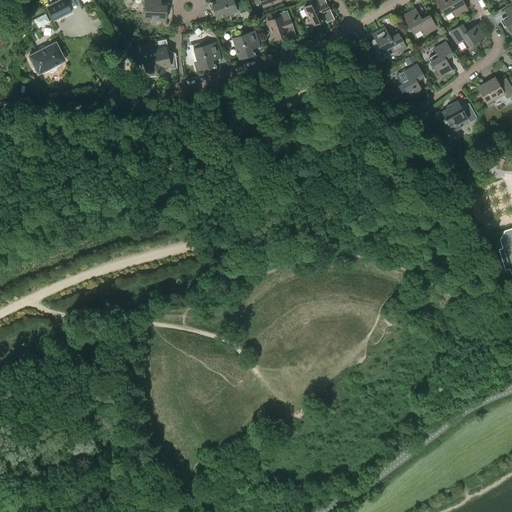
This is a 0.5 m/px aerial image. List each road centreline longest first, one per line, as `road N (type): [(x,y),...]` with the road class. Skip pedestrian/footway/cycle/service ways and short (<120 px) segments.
road 1 (residential): [(0,103),(141,100),(259,66),(351,28)]
road 2 (track): [(209,240),(248,228),(260,215),(258,197),(227,158),(237,134),(302,85),(334,36)]
road 3 (residential): [(492,170),(436,150),(417,122),(422,108),(493,53),(494,37),(473,0)]
road 4 (unclassified): [(318,511),(463,411),(511,389)]
road 5 (track): [(30,299),(209,240)]
road 6 (track): [(408,271),(319,252),(243,283)]
